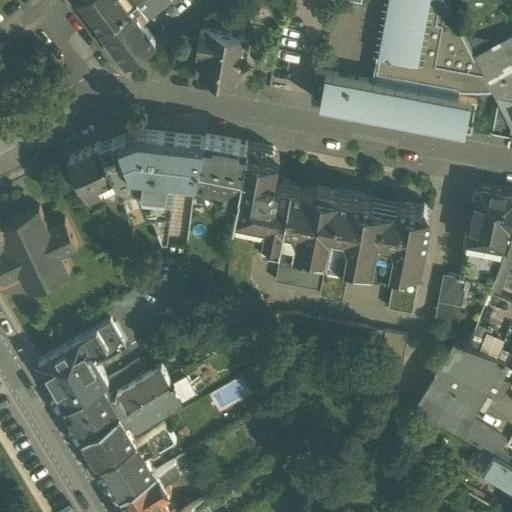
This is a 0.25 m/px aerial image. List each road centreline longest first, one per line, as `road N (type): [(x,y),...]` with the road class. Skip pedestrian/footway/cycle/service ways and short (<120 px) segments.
road 1 (residential): [(105,98),(159,97),(511,163)]
road 2 (tertiary): [(3,359),(97,511)]
